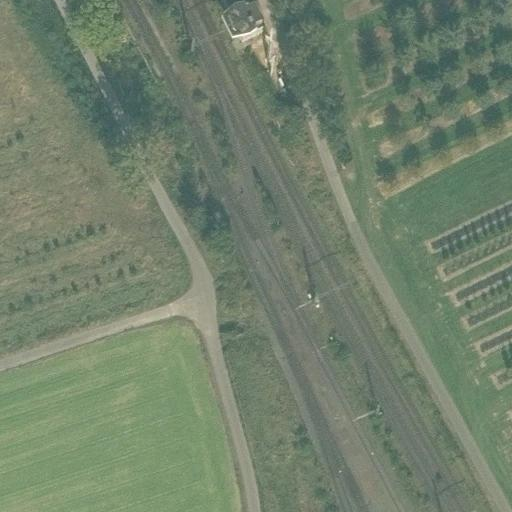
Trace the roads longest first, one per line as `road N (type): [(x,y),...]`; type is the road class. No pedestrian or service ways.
road 1 (unclassified): [(261,0),(371,267),(502,511)]
road 2 (track): [(200,301),(201,276),(62,0)]
road 3 (track): [(254,511),(200,301)]
road 4 (track): [(0,367),(200,301)]
